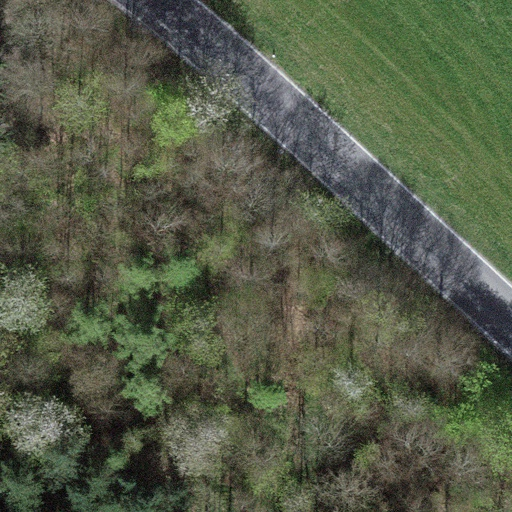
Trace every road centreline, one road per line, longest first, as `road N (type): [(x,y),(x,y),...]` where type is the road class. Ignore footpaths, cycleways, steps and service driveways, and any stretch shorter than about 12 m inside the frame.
road 1 (tertiary): [(511,323),(153,0)]
road 2 (track): [(0,16),(10,113),(0,180)]
